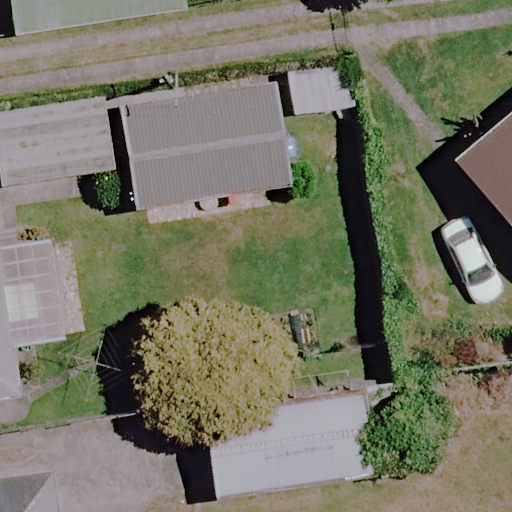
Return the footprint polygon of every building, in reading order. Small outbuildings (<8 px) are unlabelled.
[(228,8),(227,0),(3,0),(9,38),(228,8)] [(275,192),(261,93),(114,113),(128,212),(275,192)] [(0,191),(104,177),(93,101),(0,114),(0,191)] [(511,106),(444,164),(511,243),(511,106)] [(0,249),(0,400),(9,399),(2,354),(74,343),(59,240),(0,249)] [(425,474),(413,387),(193,418),(206,505),(425,474)] [(73,511),(69,478),(0,487),(0,511),(73,511)]
